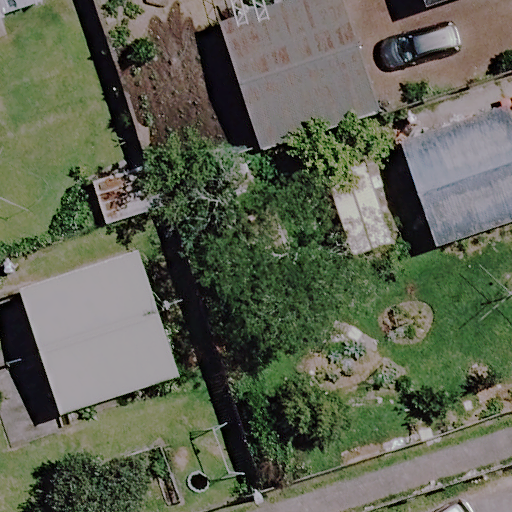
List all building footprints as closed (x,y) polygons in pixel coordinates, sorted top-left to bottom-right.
[(0,0),(0,25),(38,13),(33,0),(0,0)] [(370,122),(333,0),(317,0),(216,31),(254,157),(370,122)] [(464,0),(418,0),(423,13),(464,0)] [(511,232),(511,127),(506,105),(395,135),(427,255),(511,232)] [(180,385),(140,259),(18,298),(58,424),(180,385)]
